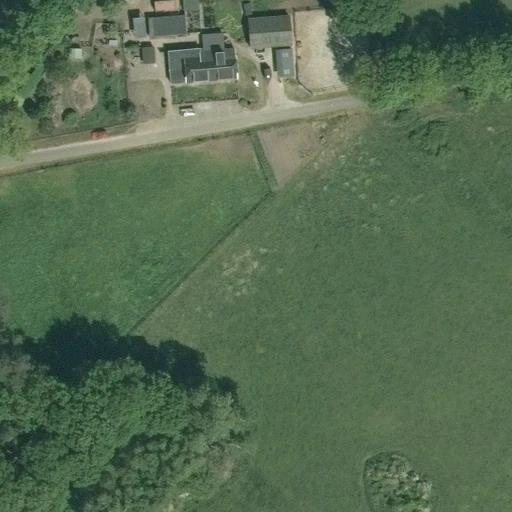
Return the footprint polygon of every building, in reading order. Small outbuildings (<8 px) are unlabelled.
[(182,4),(156,5),(156,13),(182,12),(182,4)] [(184,15),(147,18),(150,40),(186,37),(184,15)] [(247,18),(249,49),(291,47),(289,15),(247,18)] [(210,81),(236,79),(234,50),(199,53),(199,50),(191,51),(191,59),(200,58),(200,63),(208,62),(210,81)] [(191,59),(191,51),(167,53),(170,85),(210,81),(208,62),(200,63),(200,58),(191,59)]
